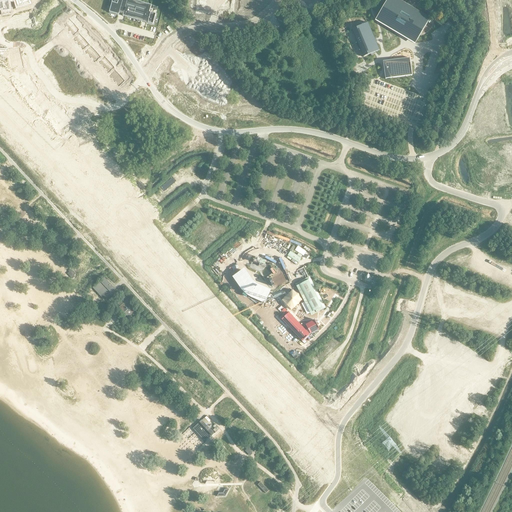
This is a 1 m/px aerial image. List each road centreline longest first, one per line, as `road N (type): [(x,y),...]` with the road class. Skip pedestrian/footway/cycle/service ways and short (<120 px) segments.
road 1 (unclassified): [(313,511),(336,476),(346,418),(404,347),(430,268),(500,218),(494,204),(431,181),(428,160)]
road 2 (track): [(7,186),(60,244),(61,274),(88,322),(185,386),(233,444),(295,496)]
road 3 (residential): [(140,77),(112,107),(61,98),(22,45),(0,39)]
road 4 (tertiary): [(346,143),(289,130),(222,131)]
